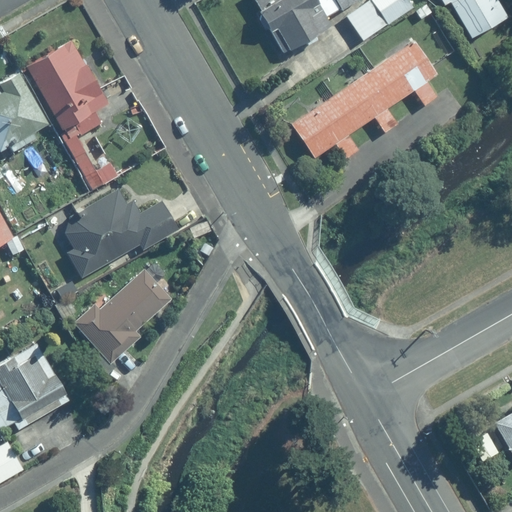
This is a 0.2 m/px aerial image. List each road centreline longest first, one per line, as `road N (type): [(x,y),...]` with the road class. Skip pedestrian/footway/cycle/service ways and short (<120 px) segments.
road 1 (residential): [(0,485),(77,444),(135,393),(254,207)]
road 2 (tertiary): [(254,207),(138,0)]
road 3 (tertiary): [(364,397),(254,207)]
road 4 (residential): [(364,397),(511,313)]
road 5 (tertiary): [(430,511),(364,397)]
